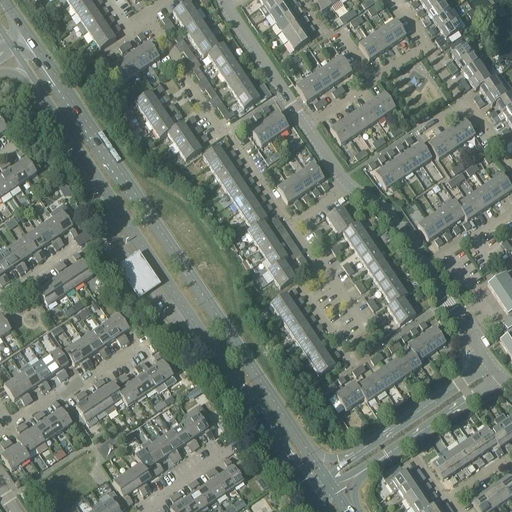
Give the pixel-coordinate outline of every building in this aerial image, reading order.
[(86,0),(74,0),(67,5),(73,15),(89,4),(86,0)] [(256,0),(263,8),(275,0),(256,0)] [(285,7),(280,0),(275,0),(263,8),(259,11),(265,20),(269,18),(285,7)] [(331,9),(324,0),(310,0),(321,15),(331,9)] [(339,3),(337,0),(324,0),(331,9),(339,3)] [(440,0),(429,0),(421,6),(427,15),(443,4),(440,0)] [(369,8),(366,3),(361,7),(365,12),(369,8)] [(89,4),(73,15),(80,24),(96,13),(89,4)] [(178,24),(194,13),(188,4),(172,15),(178,24)] [(443,4),(427,15),(433,23),(449,13),(443,4)] [(285,7),(269,18),(273,24),(275,26),(277,24),(291,16),(285,7)] [(372,10),(375,15),(380,12),(377,7),(372,10)] [(375,15),(372,10),(367,13),(370,18),(375,15)] [(348,16),(351,21),(356,17),(353,12),(348,16)] [(476,17),(473,12),(467,16),(471,21),(476,17)] [(96,13),(80,24),(87,34),(102,23),(96,13)] [(184,33),(200,23),(194,13),(178,24),(184,33)] [(449,13),(433,23),(439,33),(449,26),(450,24),(455,22),(449,13)] [(296,24),(291,16),(277,24),(275,26),(281,35),(295,26),(297,25),(296,24)] [(351,21),(348,16),(343,19),(347,24),(351,21)] [(354,22),(357,27),(362,24),(359,19),(354,22)] [(449,26),(439,33),(442,38),(434,43),(441,54),(452,46),(451,45),(460,39),(457,34),(463,30),(464,28),(458,19),(455,22),(450,24),(449,26)] [(357,27),(354,22),(349,25),(353,30),(357,27)] [(102,23),(87,34),(93,43),(109,33),(104,25),(102,23)] [(190,42),(206,32),(200,23),(184,33),(190,42)] [(301,24),(300,23),(281,35),(287,45),(303,34),(300,29),(303,27),(301,24)] [(385,29),(396,45),(405,39),(394,23),(385,29)] [(396,45),(385,29),(376,35),(387,51),(396,45)] [(196,52),(212,41),(206,32),(190,42),(196,52)] [(109,33),(93,43),(100,53),(116,42),(109,33)] [(175,33),(170,36),(173,41),(178,37),(175,33)] [(303,34),(287,45),(293,54),(309,43),(303,34)] [(387,51),(376,35),(367,41),(378,57),(387,51)] [(178,37),(173,41),(177,45),(182,42),(178,37)] [(212,41),(196,52),(203,61),(207,58),(206,58),(218,50),(212,41)] [(378,57),(367,41),(358,48),(368,64),(378,57)] [(123,48),(126,53),(131,50),(127,45),(123,48)] [(138,51),(149,67),(158,61),(148,45),(138,51)] [(456,66),(471,55),(465,46),(450,57),(456,66)] [(213,67),(228,56),(222,47),(218,50),(206,58),(207,58),(213,67)] [(126,53),(123,48),(118,51),(121,56),(126,53)] [(149,67),(138,51),(129,57),(140,73),(149,67)] [(186,59),(191,55),(187,51),(182,54),(186,59)] [(191,55),(186,59),(189,63),(194,60),(191,55)] [(462,75),(478,64),(471,55),(456,66),(462,75)] [(228,56),(213,67),(219,76),(235,65),(228,56)] [(140,73),(129,57),(120,64),(131,80),(140,73)] [(331,65),(342,81),(351,75),(340,59),(331,65)] [(131,80),(120,64),(111,70),(122,86),(131,80)] [(468,84),(484,73),(478,64),(462,75),(468,84)] [(235,65),(219,76),(225,85),(241,74),(235,65)] [(342,81),(331,65),(322,72),(333,87),(342,81)] [(453,68),(448,72),(451,77),(456,73),(453,68)] [(196,78),(201,75),(197,70),(192,74),(196,78)] [(333,87),(322,72),(313,78),(324,94),(333,87)] [(484,73),(468,84),(474,94),(478,91),(490,83),(490,82),(484,73)] [(241,74),(225,85),(231,94),(247,83),(241,74)] [(201,75),(196,78),(199,83),(204,80),(201,75)] [(478,91),(484,100),(500,89),(505,85),(499,76),(490,82),(490,83),(478,91)] [(324,94),(313,78),(304,84),(315,100),(324,94)] [(247,83),(231,94),(237,103),(253,92),(247,83)] [(315,100),(304,84),(295,90),(305,106),(315,100)] [(465,86),(460,90),(463,94),(468,91),(465,86)] [(158,96),(163,93),(160,88),(155,91),(158,96)] [(208,96),(213,93),(209,88),(204,92),(208,96)] [(336,92),(339,97),(344,94),(341,89),(336,92)] [(500,89),(484,100),(491,109),(495,107),(494,106),(506,98),(500,89)] [(253,92),(237,103),(243,112),(259,101),(253,92)] [(339,97),(336,92),(331,95),(334,100),(339,97)] [(213,93),(208,96),(211,101),(216,98),(213,93)] [(140,115),(156,104),(150,95),(134,105),(140,115)] [(375,102),(385,118),(395,111),(384,95),(375,102)] [(501,115),(511,107),(511,97),(510,95),(506,98),(494,106),(495,107),(501,115)] [(164,105),(169,102),(166,97),(161,101),(164,105)] [(318,104),(321,109),(326,106),(323,101),(318,104)] [(385,118),(375,102),(366,108),(376,124),(385,118)] [(480,103),(475,106),(478,111),(483,108),(480,103)] [(146,124),(162,113),(156,104),(140,115),(146,124)] [(321,109),(318,104),(313,107),(317,112),(321,109)] [(170,114),(175,111),(172,106),(167,110),(170,114)] [(220,114),(225,111),(222,106),(217,109),(220,114)] [(507,124),(511,120),(511,107),(501,115),(504,120),(504,121),(507,124)] [(376,124),(366,108),(356,114),(367,130),(376,124)] [(225,111),(220,114),(223,119),(228,116),(225,111)] [(152,133),(168,122),(162,113),(146,124),(152,133)] [(367,130),(356,114),(347,120),(358,136),(367,130)] [(176,123),(181,120),(178,115),(173,119),(176,123)] [(268,121),(279,137),(288,131),(277,115),(268,121)] [(501,115),(497,118),(492,121),(495,126),(504,120),(501,115)] [(190,127),(195,124),(192,119),(187,122),(190,127)] [(358,136),(347,120),(338,126),(349,142),(358,136)] [(0,138),(3,136),(9,144),(13,141),(8,133),(0,121),(0,138)] [(279,137),(268,121),(259,128),(269,144),(279,137)] [(168,122),(152,133),(159,142),(167,137),(166,136),(174,131),(168,122)] [(454,129),(465,145),(474,139),(463,123),(454,129)] [(173,146),(189,135),(182,126),(174,131),(166,136),(167,137),(173,146)] [(349,142),(338,126),(329,132),(340,148),(349,142)] [(201,133),(198,128),(193,132),(196,136),(201,133)] [(269,144),(259,128),(249,134),(260,150),(269,144)] [(394,131),(398,136),(402,133),(399,128),(394,131)] [(465,145),(454,129),(445,135),(456,151),(465,145)] [(398,136),(394,131),(390,134),(393,139),(398,136)] [(138,143),(132,134),(127,138),(133,146),(138,143)] [(189,135),(173,146),(179,155),(195,144),(189,135)] [(456,151),(445,135),(436,141),(447,157),(456,151)] [(202,145),(207,142),(204,137),(199,141),(202,145)] [(376,143),(380,148),(384,145),(381,140),(376,143)] [(447,157),(436,141),(427,147),(437,163),(447,157)] [(380,148),(376,143),(372,146),(375,151),(380,148)] [(195,144),(179,155),(185,164),(201,153),(195,144)] [(411,152),(421,168),(431,162),(420,146),(411,152)] [(208,169),(224,158),(218,149),(202,160),(208,169)] [(358,155),(362,160),(366,157),(363,152),(358,155)] [(421,168),(411,152),(402,158),(412,174),(421,168)] [(473,157),(477,163),(481,159),(478,154),(473,157)] [(362,160),(358,155),(354,158),(357,163),(362,160)] [(477,163),(473,157),(468,161),(472,166),(477,163)] [(214,178),(230,167),(224,158),(208,169),(214,178)] [(412,174),(402,158),(392,164),(403,180),(412,174)] [(17,168),(27,182),(36,176),(26,161),(17,168)] [(403,180),(392,164),(383,170),(394,186),(403,180)] [(303,173),(314,189),(323,182),(312,166),(303,173)] [(455,169),(458,174),(463,171),(460,166),(455,169)] [(220,187),(236,176),(230,167),(214,178),(220,187)] [(470,171),(473,175),(478,172),(474,167),(470,171)] [(27,182),(17,168),(8,174),(18,189),(27,182)] [(458,174),(455,169),(450,172),(454,177),(458,174)] [(394,186),(383,170),(374,177),(385,193),(394,186)] [(473,175),(470,171),(465,174),(468,179),(473,175)] [(294,179),(305,195),(314,189),(303,173),(294,179)] [(18,189),(8,174),(0,178),(0,181),(9,195),(18,189)] [(226,196),(242,185),(236,176),(220,187),(226,196)] [(492,183),(503,199),(511,193),(501,177),(492,183)] [(285,185),(296,201),(305,195),(294,179),(285,185)] [(457,179),(452,183),(455,188),(461,184),(457,179)] [(0,200),(9,195),(0,181),(0,200)] [(483,189),(494,205),(503,199),(492,183),(483,189)] [(232,205),(248,194),(242,185),(226,196),(232,205)] [(296,201),(285,185),(276,191),(286,207),(296,201)] [(474,195),(485,211),(494,205),(483,189),(474,195)] [(238,214),(254,203),(248,194),(232,205),(238,214)] [(465,201),(476,217),(485,211),(474,195),(465,201)] [(476,217),(465,201),(456,208),(464,220),(466,224),(476,217)] [(244,223),(260,212),(254,203),(238,214),(244,223)] [(455,226),(464,220),(456,208),(453,204),(444,210),(455,226)] [(49,216),(53,221),(63,236),(68,232),(73,240),(77,238),(67,223),(72,219),(64,206),(49,216)] [(331,230),(347,219),(341,210),(325,220),(331,230)] [(455,226),(444,210),(435,216),(446,232),(455,226)] [(244,223),(250,232),(251,232),(263,224),(266,222),(260,212),(244,223)] [(446,232),(435,216),(426,222),(437,238),(446,232)] [(347,219),(331,230),(338,239),(342,236),(341,236),(353,228),(347,219)] [(53,221),(44,227),(59,250),(63,247),(58,239),(63,236),(53,221)] [(275,229),(280,226),(276,221),(271,224),(275,229)] [(437,238),(426,222),(417,228),(427,244),(437,238)] [(253,244),(269,233),(263,224),(251,232),(250,232),(246,235),(253,244)] [(347,245),(363,234),(357,225),(353,228),(341,236),(342,236),(347,245)] [(280,226),(275,229),(278,234),(283,230),(280,226)] [(59,250),(44,227),(35,233),(45,248),(50,244),(55,252),(59,250)] [(316,240),(321,237),(318,232),(313,235),(316,240)] [(26,239),(41,262),(45,259),(40,251),(45,248),(35,233),(26,239)] [(269,233),(253,244),(259,253),(275,242),(269,233)] [(354,254),(370,243),(363,234),(347,245),(354,254)] [(321,237),(316,240),(319,245),(324,241),(321,237)] [(17,245),(27,260),(32,257),(37,265),(41,262),(26,239),(17,245)] [(287,247),(292,244),(288,239),(283,242),(287,247)] [(275,242),(259,253),(265,262),(281,251),(275,242)] [(360,263),(376,252),(370,243),(354,254),(360,263)] [(508,248),(505,243),(500,246),(504,251),(508,248)] [(292,244),(287,247),(290,252),(295,248),(292,244)] [(8,251),(23,274),(27,271),(22,263),(27,260),(17,245),(8,251)] [(333,255),(338,252),(334,247),(329,251),(333,255)] [(23,274),(8,251),(0,256),(0,259),(9,272),(14,269),(19,277),(23,274)] [(265,262),(271,271),(283,263),(287,260),(281,251),(265,262)] [(338,252),(333,255),(336,260),(341,257),(338,252)] [(366,272),(382,261),(376,252),(360,263),(366,272)] [(138,255),(116,269),(138,302),(160,287),(138,255)] [(299,265),(304,262),(301,257),(296,261),(299,265)] [(9,272),(0,259),(0,278),(5,286),(9,283),(4,275),(9,272)] [(372,281),(388,271),(382,261),(366,272),(372,281)] [(304,262),(299,265),(302,270),(307,267),(304,262)] [(73,270),(83,285),(92,278),(82,263),(73,270)] [(251,271),(246,263),(241,266),(247,274),(251,271)] [(273,283),(289,272),(283,263),(271,271),(267,273),(273,283)] [(345,273),(350,270),(347,265),(342,269),(345,273)] [(64,276),(74,291),(83,285),(73,270),(64,276)] [(350,270),(345,273),(348,278),(353,275),(350,270)] [(378,290),(394,280),(388,271),(372,281),(378,290)] [(289,272),(273,283),(279,292),(295,281),(289,272)] [(511,285),(505,275),(487,287),(507,317),(508,316),(511,321),(502,329),(506,335),(503,337),(505,340),(499,344),(511,362),(511,361),(511,285)] [(74,291),(64,276),(55,282),(65,297),(74,291)] [(384,299),(400,289),(394,280),(378,290),(384,299)] [(46,288),(56,303),(65,297),(55,282),(46,288)] [(357,291),(362,288),(359,283),(354,286),(357,291)] [(56,303),(46,288),(37,294),(47,309),(56,303)] [(362,288),(357,291),(360,296),(365,293),(362,288)] [(384,299),(390,308),(402,300),(406,298),(400,289),(384,299)] [(297,296),(293,291),(288,294),(292,299),(297,296)] [(276,316),(292,305),(286,296),(270,307),(276,316)] [(393,320),(408,310),(402,300),(390,308),(386,311),(393,320)] [(300,301),(295,304),(298,309),(303,305),(300,301)] [(369,309),(374,306),(371,301),(366,304),(369,309)] [(96,305),(92,308),(96,314),(100,311),(96,305)] [(282,325),(298,314),(292,305),(276,316),(282,325)] [(374,306),(369,309),(372,314),(377,310),(374,306)] [(306,309),(301,312),(304,317),(309,314),(306,309)] [(408,310),(393,320),(399,329),(415,319),(408,310)] [(87,311),(80,315),(84,321),(90,316),(87,311)] [(288,334),(304,324),(298,314),(282,325),(288,334)] [(0,338),(1,340),(10,333),(0,319),(0,318),(0,338)] [(78,318),(72,321),(75,326),(81,322),(78,318)] [(109,324),(124,347),(128,344),(123,336),(128,333),(118,318),(109,324)] [(124,347),(109,324),(100,330),(110,345),(115,342),(121,350),(124,347)] [(294,343),(310,333),(304,324),(288,334),(294,343)] [(426,329),(423,324),(418,327),(422,332),(426,329)] [(318,327),(313,330),(316,335),(321,331),(318,327)] [(91,336),(107,359),(110,356),(105,348),(110,345),(100,330),(91,336)] [(418,335),(414,330),(410,333),(413,338),(418,335)] [(425,336),(436,352),(445,346),(434,330),(425,336)] [(55,331),(50,334),(54,340),(59,337),(55,331)] [(300,352),(316,342),(310,333),(294,343),(300,352)] [(107,359),(91,336),(82,342),(92,357),(97,354),(103,362),(107,359)] [(408,341),(405,336),(400,340),(403,344),(408,341)] [(416,343),(427,359),(436,352),(425,336),(416,343)] [(92,357),(82,342),(73,348),(89,371),(93,368),(87,360),(92,357)] [(306,361),(322,351),(316,342),(300,352),(306,361)] [(427,359),(416,343),(407,349),(409,353),(417,365),(418,365),(427,359)] [(392,347),(396,352),(400,349),(397,344),(392,347)] [(330,345),(325,348),(328,353),(333,349),(330,345)] [(396,352),(392,347),(388,350),(391,355),(396,352)] [(89,371),(73,348),(64,354),(74,369),(79,366),(85,374),(89,371)] [(312,371),(328,360),(322,351),(306,361),(312,371)] [(48,359),(64,381),(68,379),(62,371),(68,367),(58,352),(48,359)] [(401,359),(412,375),(421,369),(418,365),(417,365),(409,353),(401,359)] [(336,354),(331,357),(334,362),(339,358),(336,354)] [(374,359),(378,364),(383,361),(379,356),(374,359)] [(39,365),(49,379),(55,376),(60,384),(64,381),(48,359),(39,365)] [(378,364),(374,359),(370,362),(373,367),(378,364)] [(392,365),(402,381),(412,375),(401,359),(392,365)] [(328,360),(312,371),(319,380),(335,369),(328,360)] [(153,370),(163,385),(172,378),(162,364),(153,370)] [(49,379),(39,365),(30,371),(46,394),(50,391),(44,383),(49,379)] [(383,371),(393,387),(402,381),(392,365),(383,371)] [(30,371),(28,367),(19,373),(21,377),(32,392),(37,388),(42,396),(46,394),(30,371)] [(357,371),(360,376),(365,373),(361,368),(357,371)] [(163,385),(153,370),(144,376),(154,391),(163,385)] [(360,376),(357,371),(352,374),(355,379),(360,376)] [(373,377),(384,393),(393,387),(383,371),(373,377)] [(135,382),(145,397),(154,391),(144,376),(135,382)] [(32,392),(21,377),(13,383),(28,405),(32,403),(26,395),(32,392)] [(364,383),(375,399),(384,393),(373,377),(364,383)] [(342,379),(337,382),(340,387),(345,384),(342,379)] [(145,397),(135,382),(126,388),(136,403),(145,397)] [(28,405),(13,383),(3,389),(13,404),(19,400),(24,408),(28,405)] [(375,399),(364,383),(356,389),(364,401),(363,401),(366,405),(375,399)] [(328,388),(331,393),(336,390),(332,385),(328,388)] [(343,392),(354,408),(363,401),(364,401),(356,389),(353,385),(343,392)] [(102,392),(112,407),(121,401),(117,394),(112,386),(104,391),(102,392)] [(136,403),(126,388),(117,394),(121,401),(127,409),(136,403)] [(102,392),(100,389),(97,392),(98,395),(93,398),(103,413),(107,418),(116,412),(112,407),(102,392)] [(354,408),(343,392),(334,398),(345,414),(354,408)] [(84,404),(95,419),(103,413),(93,398),(84,404)] [(79,416),(75,418),(82,428),(85,426),(88,430),(97,423),(95,419),(84,404),(75,410),(79,416)] [(188,422),(198,437),(203,434),(208,442),(213,439),(204,425),(209,422),(199,408),(185,417),(188,422)] [(52,418),(62,433),(71,427),(61,412),(52,418)] [(222,417),(213,422),(222,435),(231,429),(222,417)] [(511,441),(511,430),(507,422),(506,423),(503,417),(493,423),(497,429),(498,428),(508,444),(511,441)] [(62,433),(52,418),(43,424),(53,439),(62,433)] [(179,428),(194,451),(198,449),(193,441),(198,437),(188,422),(179,428)] [(53,439),(43,424),(34,430),(44,445),(53,439)] [(170,434),(180,449),(185,446),(190,454),(194,451),(179,428),(170,434)] [(499,451),(508,444),(498,428),(497,429),(488,435),(496,447),(499,451)] [(44,445),(34,430),(25,436),(35,451),(38,456),(47,450),(44,445)] [(487,453),(496,447),(488,435),(486,431),(477,437),(487,453)] [(25,436),(23,433),(19,436),(21,439),(16,442),(19,447),(26,457),(35,451),(25,436)] [(161,440),(177,463),(180,461),(175,453),(180,449),(170,434),(161,440)] [(131,435),(122,441),(123,443),(126,446),(135,440),(131,435)] [(464,438),(468,443),(478,459),(487,453),(477,437),(468,443),(464,438)] [(478,459),(468,443),(464,438),(456,444),(456,443),(455,444),(459,449),(469,465),(478,459)] [(152,446),(162,461),(167,458),(173,466),(177,463),(161,440),(152,446)] [(148,441),(140,447),(143,452),(159,475),(163,473),(157,465),(162,461),(152,446),(148,441)] [(459,449),(455,444),(459,449),(450,455),(460,471),(469,465),(459,449)] [(26,457),(19,447),(13,450),(11,445),(7,448),(10,453),(20,468),(29,462),(26,457)] [(432,451),(429,446),(424,450),(427,454),(432,451)] [(242,450),(237,453),(244,462),(248,459),(242,450)] [(60,451),(56,454),(60,460),(64,458),(60,451)] [(159,475),(143,452),(134,459),(140,467),(144,474),(145,473),(149,470),(155,478),(159,475)] [(20,468),(10,453),(0,459),(10,474),(20,468)] [(460,471),(450,455),(441,461),(451,477),(460,471)] [(244,462),(238,466),(242,472),(253,465),(248,459),(244,462)] [(223,475),(233,490),(243,484),(233,469),(227,461),(223,464),(228,472),(223,475)] [(451,477),(441,461),(431,467),(442,483),(451,477)] [(131,473),(146,496),(150,493),(145,485),(150,482),(145,473),(144,474),(140,467),(131,473)] [(397,493),(413,482),(407,473),(403,476),(400,471),(383,482),(393,496),(397,493)] [(416,480),(421,477),(418,472),(413,475),(416,480)] [(122,479),(132,494),(137,490),(142,498),(146,496),(131,473),(122,479)] [(214,481),(224,496),(233,490),(223,475),(214,481)] [(421,477),(416,480),(419,485),(424,481),(421,477)] [(132,494),(122,479),(113,485),(123,500),(128,508),(132,505),(127,497),(132,494)] [(498,485),(509,501),(511,498),(511,485),(507,479),(498,485)] [(205,487),(215,502),(224,496),(214,481),(205,487)] [(397,493),(403,502),(419,491),(413,482),(397,493)] [(489,491),(500,507),(509,501),(498,485),(489,491)] [(196,493),(206,508),(215,502),(205,487),(196,493)] [(419,491),(403,502),(409,511),(425,500),(419,491)] [(492,511),(500,507),(489,491),(480,497),(490,511),(492,511)] [(200,511),(206,508),(196,493),(187,499),(195,511),(200,511)] [(490,511),(480,497),(471,504),(476,511),(490,511)] [(123,511),(115,499),(102,508),(104,511),(123,511)] [(178,506),(182,511),(195,511),(187,499),(178,506)] [(425,500),(409,511),(410,511),(427,511),(431,509),(425,500)]
